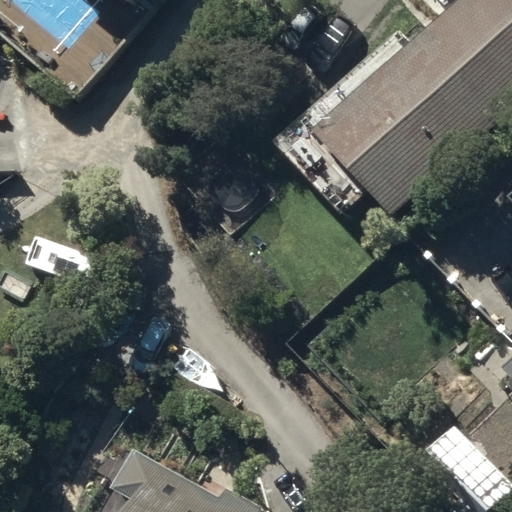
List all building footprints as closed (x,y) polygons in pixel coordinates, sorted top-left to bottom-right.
[(107,0),(144,29),(167,0),(107,0)] [(404,238),(511,129),(511,0),(477,0),(440,38),(431,30),(322,140),(331,149),(323,157),(404,238)] [(0,92),(20,67),(0,50),(0,92)] [(511,511),(511,485),(463,436),(435,464),(482,511),(511,511)] [(235,511),(142,462),(118,502),(136,511),(235,511)]
